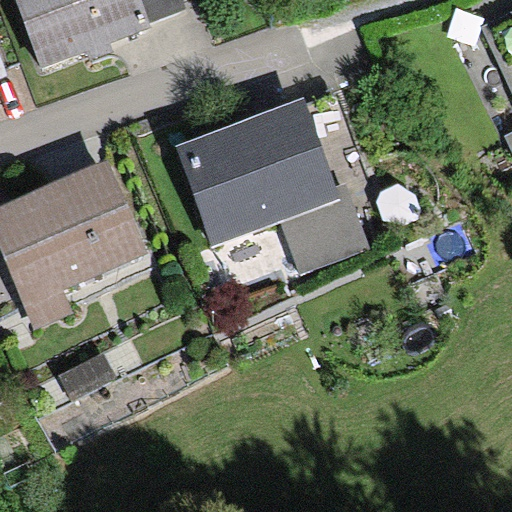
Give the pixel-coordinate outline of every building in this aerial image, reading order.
[(171,0),(10,0),(35,69),(178,20),(171,0)] [(511,10),(480,25),(511,94),(511,134),(507,137),(511,148),(511,10)] [(302,126),(185,170),(216,251),(277,227),(297,278),(363,253),(344,201),(332,205),(302,126)] [(99,184),(0,225),(0,247),(36,332),(65,319),(53,291),(131,258),(99,184)] [(58,378),(68,403),(110,386),(99,361),(58,378)]
